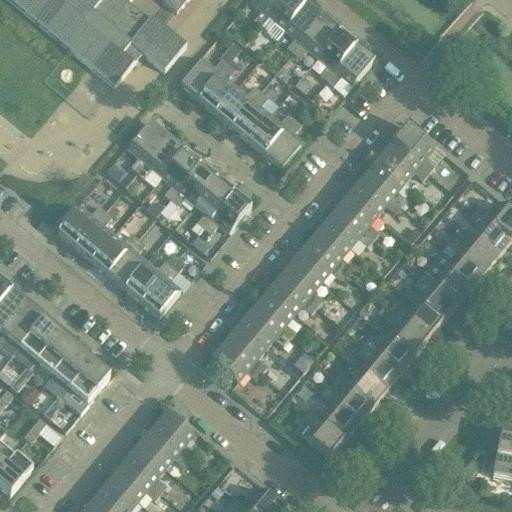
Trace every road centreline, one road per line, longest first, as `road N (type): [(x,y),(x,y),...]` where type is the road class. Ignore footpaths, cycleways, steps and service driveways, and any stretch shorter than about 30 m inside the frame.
road 1 (residential): [(162,372),(352,142),(396,96),(413,93)]
road 2 (residential): [(162,372),(0,227)]
road 3 (residential): [(327,511),(162,372)]
road 4 (residential): [(44,511),(162,372)]
road 5 (residential): [(395,483),(479,383)]
road 6 (unclassified): [(511,170),(413,93)]
